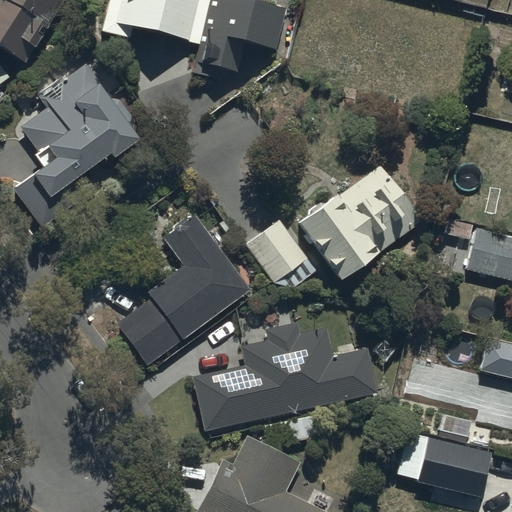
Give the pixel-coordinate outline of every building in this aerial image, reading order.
[(0,0),(0,48),(22,62),(60,0),(0,0)] [(108,0),(102,30),(129,36),(131,25),(197,40),(191,71),(240,82),(249,41),(275,47),(285,1),(280,0),(108,0)] [(44,159),(12,182),(42,224),(95,185),(83,168),(111,148),(112,150),(138,132),(128,118),(133,115),(118,93),(127,87),(101,50),(12,115),(44,159)] [(336,189),(295,216),(306,232),(301,235),(308,247),(315,242),(339,278),(423,221),(383,163),(338,193),(336,189)] [(196,210),(161,235),(182,264),(147,291),(150,296),(117,320),(148,363),(252,286),(196,210)] [(291,286),(315,268),(277,219),(245,244),(273,281),(282,274),(291,286)] [(511,232),(476,223),(464,269),(511,280),(511,232)] [(336,346),(337,350),(333,351),(327,325),(298,332),(295,320),(264,327),(267,336),(240,342),(244,360),(193,371),(208,439),(250,429),(248,420),(379,391),(369,343),(354,347),(353,343),(336,346)] [(511,342),(487,336),(480,368),(511,375),(511,342)] [(317,413),(277,421),(281,440),(321,432),(317,413)] [(298,459),(246,434),(232,463),(221,458),(195,511),(333,511),(284,489),(298,459)] [(487,446),(424,434),(415,478),(478,491),(487,446)]
